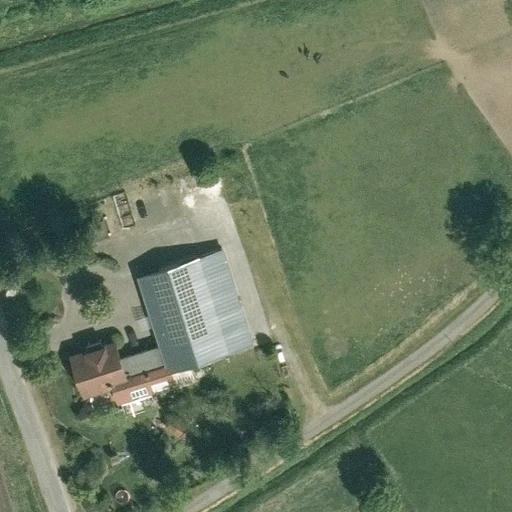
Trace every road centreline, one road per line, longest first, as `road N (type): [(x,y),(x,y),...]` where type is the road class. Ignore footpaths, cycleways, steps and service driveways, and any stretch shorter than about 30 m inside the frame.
road 1 (residential): [(511,272),(436,343),(191,511)]
road 2 (unclassified): [(61,511),(0,345)]
